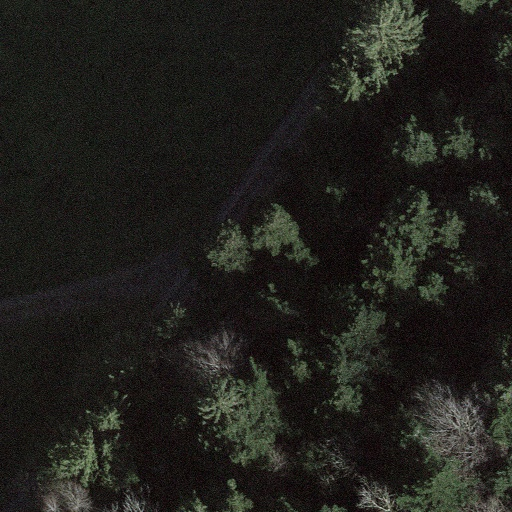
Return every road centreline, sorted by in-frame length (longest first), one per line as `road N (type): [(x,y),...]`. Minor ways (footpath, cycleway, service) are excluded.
road 1 (track): [(440,0),(361,62),(27,511)]
road 2 (track): [(0,355),(166,332)]
